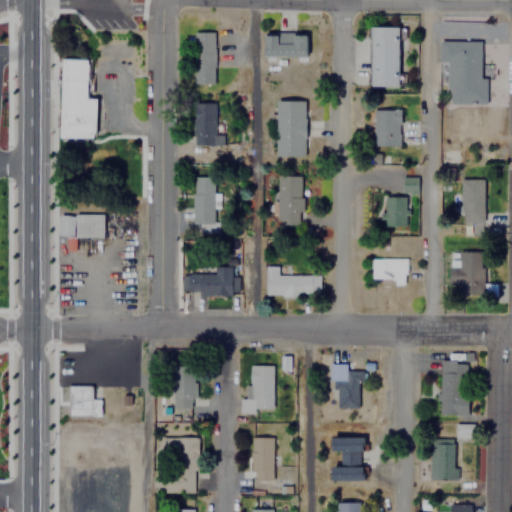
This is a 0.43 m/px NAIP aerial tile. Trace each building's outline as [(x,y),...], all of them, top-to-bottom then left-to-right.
[(366,85),(398,85),(398,26),(366,26),(366,85)] [(212,31),(191,31),(191,82),(212,82),(212,31)] [(262,31),(262,56),(305,56),(305,31),(262,31)] [(447,103),(485,103),(485,76),(480,76),(480,40),(439,39),(438,61),(448,61),(447,103)] [(95,138),(96,97),(86,97),(87,58),(60,58),(59,137),(95,138)] [(275,99),(275,154),(304,154),(304,99),(275,99)] [(213,101),(191,101),(191,144),(221,144),(221,133),(213,133),(213,101)] [(372,146),(399,146),(399,109),(372,109),(372,146)] [(300,224),(300,173),(275,173),(276,224),(300,224)] [(191,230),(212,230),(212,175),(191,175),(191,230)] [(483,177),(460,177),(460,221),(483,221),(483,177)] [(384,224),(405,224),(405,195),(384,195),(384,224)] [(54,213),(54,235),(103,235),(103,213),(54,213)] [(483,294),(482,250),(458,251),(458,261),(449,261),(449,283),(459,283),(459,294),(483,294)] [(405,257),(370,257),(370,280),(405,280),(405,257)] [(277,273),(277,265),(264,265),(264,295),(318,294),(318,273),(277,273)] [(189,269),(188,293),(230,294),(231,270),(189,269)] [(466,360),(438,360),(438,413),(466,413),(466,360)] [(358,407),(358,369),(345,368),(345,362),(328,362),(327,388),(336,388),(335,407),(358,407)] [(194,364),(171,364),(171,407),(194,407),(194,364)] [(270,365),(248,365),(248,395),(238,395),(238,411),(270,411),(270,365)] [(100,399),(91,399),(91,385),(67,385),(67,416),(100,416),(100,399)] [(454,437),(471,437),(471,423),(454,423),(454,437)] [(362,435),(332,435),(331,453),(339,453),(339,465),(332,465),(332,480),(362,480),(362,435)] [(151,469),(151,493),(194,493),(194,437),(159,436),(159,456),(181,456),(181,469),(151,469)] [(270,436),(249,436),(249,479),(270,479),(270,436)] [(428,479),(455,479),(455,442),(429,442),(428,479)] [(336,511),(361,511),(361,501),(336,501),(336,511)]
